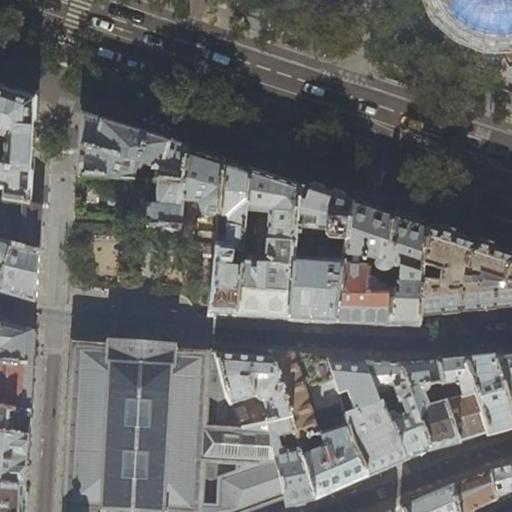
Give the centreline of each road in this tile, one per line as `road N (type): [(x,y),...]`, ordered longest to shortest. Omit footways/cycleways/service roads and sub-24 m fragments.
road 1 (residential): [(511,337),(434,344),(53,318)]
road 2 (primary): [(347,111),(10,0)]
road 3 (residential): [(43,511),(53,318)]
road 4 (residential): [(333,511),(511,451)]
road 5 (primary): [(509,166),(347,111)]
